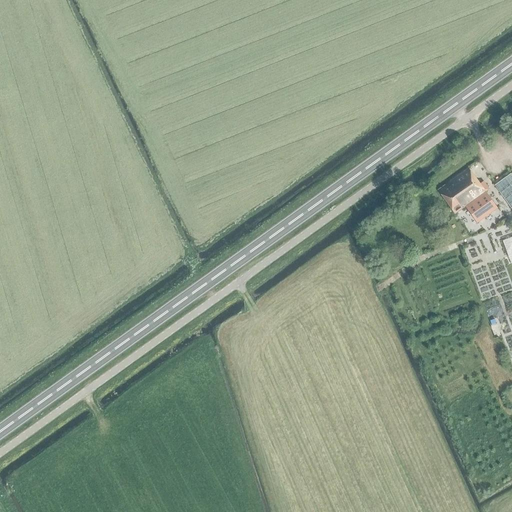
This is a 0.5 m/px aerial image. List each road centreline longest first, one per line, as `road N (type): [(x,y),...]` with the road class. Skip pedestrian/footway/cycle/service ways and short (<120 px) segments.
road 1 (primary): [(0,432),(511,64)]
road 2 (unclassified): [(0,454),(511,86)]
